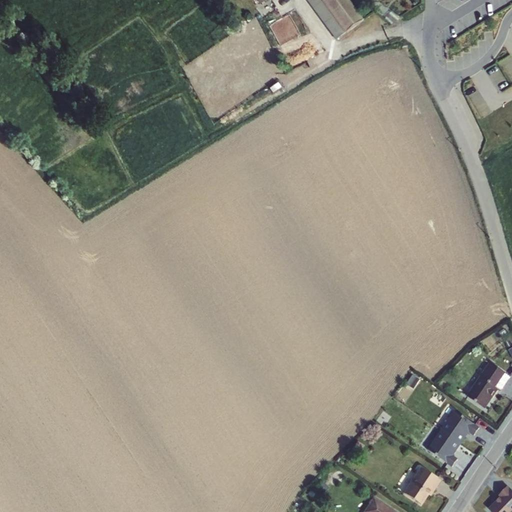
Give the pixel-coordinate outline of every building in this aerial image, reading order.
[(345,34),(320,0),(306,0),(336,40),(345,34)] [(320,0),(345,34),(364,21),(348,0),(320,0)] [(489,363),(466,397),(485,410),(498,390),(501,392),(511,378),(489,363)] [(441,430),(462,445),(469,434),(474,437),(480,428),(454,410),(441,430)] [(462,445),(441,430),(427,450),(452,468),(458,459),(454,456),(462,445)] [(420,467),(402,493),(421,506),(428,496),(430,497),(441,481),(420,467)] [(500,498),(489,510),(491,511),(511,511),(511,491),(507,487),(498,497),(500,498)] [(394,511),(373,498),(362,511),(394,511)]
